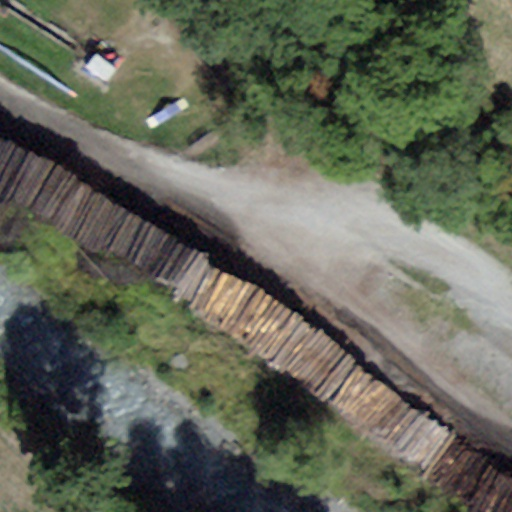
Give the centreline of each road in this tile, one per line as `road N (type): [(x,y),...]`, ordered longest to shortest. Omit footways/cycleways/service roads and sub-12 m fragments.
road 1 (track): [(0,95),(176,197),(511,421)]
road 2 (track): [(176,197),(338,206),(511,302)]
